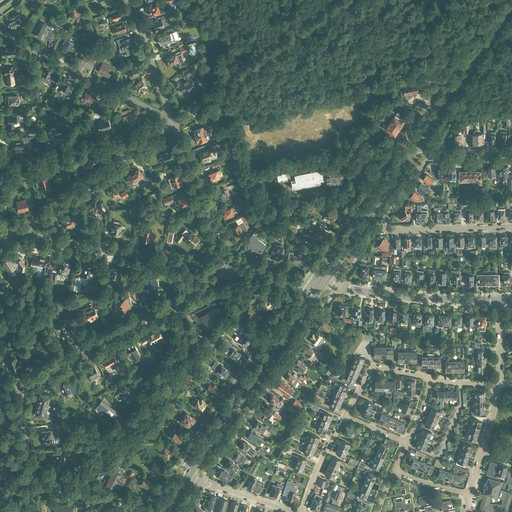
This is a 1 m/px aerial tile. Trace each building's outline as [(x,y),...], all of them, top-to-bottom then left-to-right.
[(157,6),(151,8),(149,9),(149,8),(149,9),(150,13),(150,15),(151,15),(151,16),(159,13),(160,15),(166,13),(164,7),(163,8),(162,4),(158,6),(157,6)] [(72,20),(80,13),(75,8),(70,18),(72,20)] [(464,9),(460,13),(470,22),(474,17),(464,9)] [(108,22),(111,21),(113,20),(114,20),(115,20),(115,21),(118,20),(118,19),(121,18),(121,17),(122,16),(121,15),(120,14),(119,12),(109,15),(109,18),(107,18),(108,22)] [(20,24),(20,23),(21,23),(19,18),(20,18),(19,15),(9,20),(10,23),(9,24),(9,25),(9,26),(9,27),(10,27),(10,28),(11,28),(12,28),(12,27),(18,24),(18,25),(19,25),(20,25),(20,24)] [(161,17),(162,19),(159,21),(154,23),(156,30),(164,27),(167,26),(166,22),(165,22),(164,19),(166,19),(165,16),(161,17)] [(191,17),(182,21),(183,26),(193,23),(191,17)] [(44,23),(39,32),(37,37),(44,41),(45,37),(51,40),(54,33),(47,29),(48,25),(44,23)] [(124,24),(112,28),(115,35),(117,34),(126,31),(126,30),(125,27),(124,24)] [(172,33),(170,34),(167,35),(164,36),(164,37),(159,38),(161,45),(163,44),(164,46),(168,45),(167,43),(169,42),(169,43),(175,41),(172,33)] [(67,34),(60,48),(69,53),(72,54),(74,48),(72,47),(76,39),(67,34)] [(120,53),(124,52),(125,54),(124,54),(125,55),(126,56),(130,55),(127,47),(132,45),(130,39),(128,40),(128,39),(127,39),(127,40),(122,42),(121,39),(117,40),(120,50),(119,50),(120,53)] [(169,66),(178,62),(180,67),(184,65),(180,55),(190,51),(188,45),(186,46),(180,48),(181,51),(176,53),(175,54),(176,55),(173,56),(173,55),(170,56),(171,57),(166,58),(169,66)] [(7,49),(1,49),(2,58),(6,58),(6,57),(11,56),(11,57),(15,57),(15,50),(14,50),(14,49),(8,50),(8,49),(7,49)] [(82,53),(80,57),(83,58),(80,62),(86,65),(86,67),(91,69),(96,60),(82,53)] [(102,65),(98,72),(104,75),(104,76),(108,78),(111,74),(114,75),(116,70),(112,68),(111,70),(102,65)] [(131,72),(129,72),(130,76),(131,76),(131,79),(139,76),(138,73),(142,72),(140,68),(139,66),(137,66),(137,65),(133,66),(133,65),(129,67),(131,72)] [(223,72),(226,76),(235,69),(232,65),(230,67),(225,71),(225,70),(223,72)] [(210,81),(211,81),(209,78),(212,76),(209,72),(205,74),(203,72),(200,74),(197,70),(194,66),(188,70),(191,74),(194,72),(199,79),(200,78),(205,85),(208,83),(208,84),(211,82),(210,81)] [(55,82),(54,82),(56,78),(53,76),(53,77),(50,76),(52,72),(46,69),(44,72),(41,71),(39,75),(40,78),(43,79),(42,81),(53,87),(55,82)] [(187,80),(178,86),(182,92),(187,89),(191,94),(197,90),(193,85),(194,84),(190,78),(189,78),(188,76),(191,74),(188,70),(181,74),(185,79),(185,78),(187,80)] [(372,80),(371,76),(371,72),(359,75),(360,78),(361,83),(372,80)] [(75,83),(65,78),(61,85),(62,86),(61,89),(68,93),(70,90),(71,90),(72,89),(72,90),(73,87),(75,83)] [(142,78),(132,87),(132,89),(133,90),(135,90),(136,88),(139,91),(140,90),(143,93),(144,92),(145,92),(145,91),(146,90),(145,89),(147,87),(145,85),(143,82),(144,81),(142,78)] [(336,79),(321,83),(324,92),(338,88),(336,79)] [(27,80),(27,90),(36,90),(35,80),(27,80)] [(410,86),(404,87),(406,97),(409,96),(409,94),(423,92),(421,83),(414,85),(413,83),(410,84),(410,86)] [(87,101),(93,104),(97,94),(93,92),(92,92),(87,90),(84,96),(81,102),(85,104),(87,101)] [(57,94),(54,92),(48,103),(52,105),(55,98),(57,94)] [(8,97),(6,97),(6,105),(9,105),(16,104),(16,105),(19,105),(18,104),(20,104),(19,96),(19,94),(13,94),(13,96),(8,97)] [(400,110),(393,105),(390,108),(397,113),(400,110)] [(213,110),(218,117),(223,114),(218,106),(213,110)] [(137,119),(137,118),(138,118),(139,117),(140,117),(140,116),(140,115),(140,114),(139,113),(138,113),(137,113),(136,113),(135,112),(131,113),(130,109),(121,112),(124,123),(128,122),(133,120),(133,121),(137,119)] [(394,118),(391,122),(400,129),(405,122),(405,121),(406,119),(403,118),(402,119),(401,119),(396,115),(394,118)] [(9,124),(9,129),(15,128),(15,124),(16,124),(20,123),(19,116),(13,116),(13,117),(8,118),(9,121),(8,121),(8,123),(9,124)] [(400,129),(391,122),(390,123),(390,122),(386,120),(385,122),(389,124),(388,125),(387,125),(385,128),(392,133),(391,135),(393,137),(395,135),(396,136),(400,129)] [(98,124),(97,124),(98,127),(98,126),(99,128),(100,131),(111,127),(110,125),(110,123),(109,123),(109,121),(102,123),(102,122),(99,122),(100,123),(98,124)] [(210,126),(203,129),(203,127),(202,128),(202,127),(200,128),(200,129),(194,131),(195,134),(194,134),(195,134),(194,135),(195,137),(196,137),(205,133),(211,131),(210,126)] [(462,134),(465,134),(465,127),(461,127),(461,128),(458,128),(458,135),(455,135),(455,140),(451,140),(451,145),(455,145),(455,146),(462,145),(462,135),(462,134)] [(51,132),(50,132),(49,131),(47,132),(47,133),(46,133),(47,137),(49,142),(50,145),(54,144),(53,141),(63,138),(61,133),(57,134),(56,134),(55,134),(56,133),(55,128),(51,129),(53,135),(52,135),(51,132)] [(205,133),(196,137),(197,140),(196,140),(197,142),(198,142),(199,144),(208,140),(206,136),(213,134),(211,131),(205,133)] [(223,139),(211,144),(212,148),(225,143),(223,139)] [(24,149),(24,147),(23,140),(12,141),(12,143),(11,143),(12,146),(13,146),(13,148),(13,152),(20,151),(19,150),(24,149)] [(202,153),(199,154),(201,159),(200,159),(201,160),(201,162),(202,161),(203,164),(207,163),(208,164),(211,162),(210,159),(212,159),(209,149),(201,152),(202,153)] [(162,154),(158,156),(160,161),(164,160),(165,163),(165,162),(166,163),(168,163),(168,161),(169,161),(170,163),(174,162),(173,159),(174,159),(171,151),(162,154)] [(87,169),(86,168),(90,167),(93,166),(93,165),(98,161),(97,160),(96,158),(94,159),(92,159),(90,160),(90,159),(86,160),(87,161),(84,162),(85,166),(83,162),(80,164),(83,171),(87,169)] [(71,174),(68,176),(70,180),(73,178),(75,178),(76,178),(76,176),(79,175),(75,170),(76,169),(75,166),(74,166),(73,164),(67,168),(68,170),(71,174)] [(503,168),(501,168),(501,172),(500,172),(500,176),(500,178),(503,178),(503,179),(507,179),(507,176),(507,175),(507,171),(509,171),(509,168),(507,168),(506,168),(505,167),(504,167),(503,168)] [(327,181),(327,183),(331,183),(333,184),(333,185),(335,184),(337,183),(343,183),(342,173),(327,173),(327,177),(323,177),(321,168),(294,173),(293,170),(289,171),(289,170),(287,170),(287,171),(276,173),(278,182),(291,180),(293,189),(321,184),(320,182),(322,182),(322,183),(324,183),(324,181),(327,181)] [(141,184),(148,180),(149,179),(144,171),(141,173),(139,170),(138,170),(137,170),(136,171),(136,172),(133,173),(139,182),(141,184)] [(217,182),(216,179),(219,178),(218,174),(221,173),(220,170),(215,172),(214,171),(210,172),(211,174),(209,174),(210,178),(211,181),(212,181),(213,184),(217,182)] [(132,187),(137,184),(139,182),(133,173),(131,175),(130,175),(129,176),(129,177),(128,177),(130,180),(128,181),(132,187)] [(434,184),(436,181),(433,180),(433,179),(427,175),(425,177),(424,177),(423,179),(424,179),(423,180),(426,182),(426,183),(428,185),(429,184),(430,185),(431,182),(434,184)] [(168,179),(170,183),(167,185),(169,192),(175,190),(175,187),(181,185),(180,182),(182,182),(180,177),(179,178),(178,176),(171,178),(168,179)] [(242,177),(236,180),(238,186),(245,183),(242,177)] [(37,182),(38,187),(40,187),(40,188),(46,187),(47,191),(52,190),(50,182),(48,182),(47,178),(38,181),(37,182)] [(420,192),(423,193),(424,193),(426,191),(430,194),(432,191),(421,183),(417,189),(421,191),(420,192)] [(12,188),(14,194),(22,193),(20,186),(12,188)] [(118,199),(120,197),(118,194),(117,192),(118,191),(116,188),(114,188),(114,187),(111,189),(110,189),(108,190),(108,191),(112,198),(116,196),(118,199)] [(227,194),(226,194),(224,189),(220,190),(220,189),(216,191),(216,192),(213,193),(215,197),(214,197),(215,199),(216,199),(217,202),(220,201),(221,201),(229,198),(227,194)] [(120,194),(124,199),(129,195),(126,191),(120,194)] [(415,192),(410,199),(413,201),(414,199),(414,200),(416,202),(417,201),(418,202),(420,200),(422,201),(424,199),(422,197),(415,192)] [(165,205),(174,202),(171,196),(163,199),(163,200),(164,203),(165,205)] [(175,201),(176,204),(179,203),(181,207),(185,205),(186,208),(189,207),(189,204),(190,203),(188,200),(186,197),(185,198),(184,196),(180,198),(181,199),(178,200),(177,201),(175,201)] [(245,197),(236,201),(238,206),(247,202),(245,197)] [(95,213),(97,215),(100,213),(103,211),(101,208),(95,200),(92,202),(91,201),(90,202),(90,203),(89,204),(92,209),(92,210),(93,211),(94,211),(95,213)] [(31,208),(30,204),(29,201),(26,201),(23,202),(23,203),(17,205),(18,207),(17,208),(17,210),(19,211),(20,214),(23,213),(23,210),(31,208)] [(225,217),(233,215),(232,211),(235,210),(233,207),(229,209),(228,208),(224,209),(225,210),(223,211),(224,214),(225,217)] [(461,210),(456,210),(456,208),(453,209),(453,213),(454,213),(455,221),(458,220),(458,221),(460,221),(460,220),(461,220),(461,213),(461,210)] [(332,223),(337,214),(329,209),(328,211),(327,211),(324,215),(325,216),(324,218),(328,220),(326,222),(330,224),(332,222),(332,223)] [(400,213),(399,214),(403,221),(404,220),(404,221),(406,220),(406,219),(409,217),(411,216),(410,214),(408,215),(405,210),(402,212),(401,212),(400,212),(400,213)] [(244,223),(249,219),(245,214),(240,217),(244,223)] [(75,217),(63,221),(65,228),(66,228),(66,229),(68,228),(68,227),(74,225),(77,225),(76,221),(75,217)] [(118,226),(119,223),(114,222),(113,225),(112,228),(111,227),(110,231),(112,231),(111,234),(112,236),(114,236),(114,235),(119,236),(119,235),(120,235),(121,232),(120,232),(120,231),(121,226),(118,226)] [(243,223),(241,224),(239,225),(231,229),(234,234),(233,234),(233,235),(234,237),(235,237),(236,237),(247,230),(243,223)] [(144,225),(143,231),(141,240),(150,241),(154,242),(155,237),(151,236),(152,234),(151,233),(151,232),(147,231),(148,228),(146,227),(147,226),(144,225)] [(316,226),(313,231),(310,236),(318,241),(320,239),(323,234),(324,235),(325,232),(325,231),(316,226)] [(186,228),(179,236),(175,241),(179,243),(182,239),(185,240),(185,241),(193,247),(193,246),(194,247),(199,240),(198,240),(199,239),(191,233),(186,228)] [(257,230),(253,235),(249,240),(246,244),(257,252),(256,252),(259,255),(261,253),(260,253),(263,250),(262,249),(267,243),(260,237),(262,234),(257,230)] [(378,246),(377,248),(381,251),(382,249),(385,251),(385,250),(387,252),(389,249),(387,248),(390,244),(387,242),(387,241),(385,240),(384,240),(383,241),(381,240),(378,243),(380,245),(379,246),(378,246)] [(270,255),(270,257),(271,259),(273,260),(275,258),(281,259),(283,247),(273,245),(272,254),(270,255)] [(289,252),(288,260),(292,260),(292,261),(294,261),(293,262),(297,263),(297,262),(299,262),(301,261),(302,263),(304,262),(304,260),(305,259),(306,259),(307,259),(308,257),(308,256),(310,253),(309,253),(311,249),(306,246),(304,249),(305,250),(302,254),(301,253),(299,253),(298,255),(298,256),(297,256),(293,256),(293,253),(289,252)] [(32,257),(31,264),(45,267),(46,263),(50,264),(51,258),(48,257),(47,260),(46,260),(46,259),(32,257)] [(17,269),(16,267),(16,266),(10,258),(3,263),(8,271),(10,274),(12,274),(17,271),(17,269)] [(67,277),(67,274),(67,273),(68,273),(68,271),(69,272),(69,268),(69,266),(70,266),(70,263),(69,263),(69,262),(69,261),(61,260),(60,260),(60,263),(60,266),(59,271),(60,272),(59,273),(59,275),(67,277)] [(84,278),(87,279),(87,278),(91,279),(91,276),(92,276),(93,273),(92,273),(93,266),(90,266),(90,265),(87,264),(86,265),(86,266),(83,265),(83,269),(85,269),(84,278)] [(364,277),(367,277),(367,273),(368,273),(369,268),(368,268),(368,265),(365,265),(365,268),(361,267),(360,272),(358,272),(357,275),(360,276),(361,276),(361,277),(363,278),(364,277)] [(382,271),(380,270),(380,279),(383,279),(383,280),(385,280),(386,280),(387,275),(388,273),(387,272),(387,271),(388,267),(382,266),(382,271)] [(447,273),(446,273),(446,268),(440,268),(439,273),(439,274),(439,276),(439,277),(439,285),(443,285),(443,282),(446,282),(446,277),(447,277),(447,273)] [(110,282),(113,282),(114,280),(118,280),(121,281),(122,277),(118,276),(120,270),(112,269),(111,272),(110,272),(109,275),(110,276),(110,279),(110,282)] [(431,283),(434,284),(434,278),(435,278),(436,275),(435,275),(435,270),(428,269),(428,274),(428,275),(427,275),(427,278),(428,278),(427,283),(428,283),(429,284),(430,284),(431,283)] [(419,283),(423,283),(423,277),(424,278),(424,274),(423,274),(423,271),(417,271),(416,275),(415,277),(416,277),(416,282),(417,282),(417,283),(419,283)] [(473,285),(474,285),(474,279),(475,279),(475,277),(474,277),(474,276),(473,276),(473,271),(467,271),(467,276),(466,276),(466,278),(465,278),(465,282),(466,282),(466,285),(470,285),(471,286),(472,285),(473,285)] [(457,285),(460,285),(460,279),(462,279),(462,276),(460,276),(460,273),(457,273),(457,276),(454,276),(453,279),(451,279),(451,283),(453,283),(453,285),(454,285),(455,285),(457,285)] [(54,275),(53,279),(50,279),(49,283),(55,284),(56,280),(57,275),(54,275)] [(151,293),(157,292),(156,287),(158,286),(157,282),(155,282),(155,277),(148,278),(148,275),(144,276),(144,279),(137,280),(137,283),(138,291),(139,291),(139,294),(143,294),(142,291),(145,290),(146,293),(147,296),(151,296),(151,293)] [(1,288),(6,295),(9,292),(5,285),(1,288)] [(130,294),(131,296),(134,301),(137,299),(136,298),(137,297),(135,293),(134,294),(131,289),(125,293),(126,295),(127,295),(128,295),(130,294)] [(123,297),(119,299),(115,302),(117,305),(115,305),(117,308),(115,310),(117,314),(132,305),(128,298),(124,300),(123,297)] [(268,308),(272,307),(271,304),(270,301),(269,301),(268,299),(259,304),(262,311),(265,310),(266,310),(267,309),(268,308)] [(207,335),(224,312),(219,301),(190,314),(207,335)] [(62,303),(56,306),(59,311),(65,308),(62,303)] [(336,310),(336,314),(338,314),(338,317),(340,317),(340,318),(344,318),(344,315),(345,315),(346,312),(345,312),(346,306),(343,306),(342,305),(341,305),(340,305),(339,305),(338,310),(336,310)] [(353,313),(352,314),(353,315),(353,316),(353,319),(359,320),(360,317),(361,317),(361,314),(360,314),(361,308),(358,308),(357,307),(355,307),(355,308),(354,307),(353,312),(353,313)] [(85,313),(87,316),(85,317),(87,321),(89,319),(90,320),(98,316),(93,308),(91,310),(90,309),(87,311),(87,312),(85,313)] [(370,323),(370,321),(372,321),(372,318),(373,318),(373,315),(373,310),(370,309),(368,308),(367,309),(366,314),(365,314),(365,316),(366,317),(365,320),(365,322),(370,323)] [(252,312),(251,314),(247,319),(260,328),(264,322),(256,317),(258,315),(252,312)] [(407,327),(407,325),(407,322),(408,322),(408,319),(408,313),(405,313),(405,312),(403,312),(402,313),(401,317),(400,318),(400,320),(401,320),(401,321),(401,324),(404,325),(404,326),(404,332),(409,332),(409,327),(407,327)] [(413,326),(420,327),(420,324),(421,324),(421,319),(420,319),(421,314),(418,314),(418,313),(415,313),(415,314),(414,314),(413,319),(413,320),(413,321),(413,322),(413,326)] [(425,327),(432,327),(432,325),(433,325),(433,320),(433,315),(430,315),(430,314),(427,314),(427,315),(426,315),(426,320),(425,321),(425,322),(426,323),(425,327)] [(73,335),(69,329),(73,327),(67,316),(60,319),(62,324),(57,327),(57,328),(55,329),(59,337),(62,335),(64,340),(69,337),(70,338),(73,337),(72,335),(73,335)] [(477,331),(485,331),(485,328),(485,325),(486,325),(485,322),(485,317),(484,317),(484,316),(482,316),(481,317),(478,317),(478,323),(477,323),(477,326),(477,330),(477,331)] [(319,328),(322,330),(323,328),(327,331),(329,329),(332,331),(334,328),(331,326),(332,325),(329,323),(328,323),(324,320),(322,323),(321,323),(320,324),(320,325),(320,326),(319,328)] [(42,336),(47,332),(42,323),(36,327),(42,336)] [(243,337),(250,341),(251,339),(252,339),(253,338),(253,337),(253,336),(250,334),(250,333),(248,332),(247,332),(242,329),(239,333),(242,335),(244,336),(243,337)] [(152,344),(163,338),(159,330),(157,331),(155,332),(155,333),(140,340),(142,344),(147,342),(146,341),(149,339),(152,344)] [(311,341),(315,344),(313,347),(319,350),(320,348),(316,345),(321,338),(331,344),(332,342),(325,337),(323,335),(322,337),(316,333),(315,335),(313,334),(311,338),(312,339),(311,341)] [(250,341),(243,337),(243,338),(241,336),(239,338),(237,336),(234,339),(237,341),(236,343),(241,346),(243,344),(246,347),(247,346),(248,344),(248,343),(250,341)] [(40,356),(50,350),(43,339),(34,344),(40,356)] [(241,354),(230,346),(231,344),(225,339),(221,344),(230,350),(228,353),(230,355),(231,355),(230,356),(232,357),(233,357),(237,360),(237,359),(238,359),(239,357),(241,354)] [(134,344),(123,350),(127,357),(131,355),(134,361),(140,357),(137,352),(138,351),(134,344)] [(307,358),(311,361),(315,356),(313,355),(314,353),(312,352),(313,350),(309,347),(308,348),(305,346),(303,349),(302,349),(302,351),(301,352),(308,357),(307,358)] [(477,358),(485,358),(485,351),(481,351),(481,348),(474,348),(472,348),(472,352),(476,354),(477,354),(477,358)] [(321,358),(324,355),(317,350),(316,352),(320,355),(319,356),(321,358)] [(207,357),(215,363),(218,359),(209,353),(207,357)] [(364,359),(355,355),(353,361),(362,365),(364,359)] [(21,366),(22,366),(22,367),(27,365),(24,358),(19,360),(20,361),(19,361),(17,361),(16,358),(15,358),(14,356),(11,357),(8,358),(9,361),(8,361),(10,366),(6,368),(8,372),(11,371),(12,371),(19,368),(19,367),(21,366)] [(111,368),(118,364),(114,356),(109,358),(109,359),(104,362),(107,368),(110,366),(111,368)] [(147,361),(151,369),(156,367),(152,359),(147,361)] [(296,369),(298,371),(297,372),(300,374),(306,366),(296,359),(293,362),(296,364),(295,366),(293,365),(292,366),(290,369),(295,372),(296,369)] [(362,365),(353,361),(350,367),(359,371),(362,365)] [(141,365),(145,372),(150,369),(146,362),(141,365)] [(214,369),(218,372),(215,375),(220,378),(223,375),(225,376),(225,375),(226,376),(227,374),(227,373),(229,371),(218,363),(214,369)] [(477,372),(480,372),(480,375),(485,375),(485,365),(477,365),(475,365),(475,368),(476,368),(476,371),(477,371),(477,372)] [(100,377),(98,374),(94,366),(91,368),(91,369),(86,373),(91,382),(100,377)] [(356,377),(359,371),(350,367),(348,373),(356,377)] [(284,377),(294,384),(296,381),(294,380),(296,377),(297,375),(294,373),(293,375),(288,372),(284,377)] [(330,380),(337,383),(340,376),(333,373),(330,380)] [(344,378),(344,379),(354,383),(356,377),(348,373),(347,375),(344,374),(343,378),(344,378)] [(65,395),(71,392),(70,391),(71,390),(69,387),(68,387),(65,381),(59,385),(65,395)] [(205,389),(206,390),(204,393),(210,398),(213,393),(214,394),(215,392),(215,391),(217,388),(215,386),(216,385),(210,381),(209,382),(208,382),(204,388),(205,389)] [(295,391),(292,389),(281,381),(279,384),(278,384),(277,386),(277,387),(276,388),(280,391),(280,392),(282,393),(282,392),(287,396),(289,392),(292,395),(295,391)] [(370,389),(374,389),(375,389),(375,390),(381,390),(381,382),(373,382),(370,389)] [(336,389),(345,393),(348,387),(339,383),(338,387),(334,385),(333,388),(336,389)] [(131,391),(131,390),(129,389),(127,389),(127,388),(122,390),(119,392),(120,393),(116,396),(119,402),(121,399),(123,395),(131,400),(135,396),(133,393),(131,394),(130,393),(131,391)] [(343,399),(345,393),(336,389),(334,395),(343,399)] [(81,391),(78,393),(75,395),(78,400),(82,397),(83,398),(85,397),(81,391)] [(474,400),(484,400),(484,393),(480,393),(480,391),(474,391),(474,393),(474,396),(473,396),(473,397),(469,397),(469,400),(474,400)] [(39,402),(49,405),(51,397),(50,395),(43,393),(43,395),(41,395),(39,402)] [(340,405),(343,399),(334,395),(331,401),(340,405)] [(272,408),(275,409),(276,407),(278,405),(280,406),(282,403),(280,401),(281,401),(273,396),(271,396),(270,398),(271,399),(269,401),(274,405),(272,408)] [(194,406),(195,407),(197,409),(201,411),(201,410),(202,410),(203,409),(203,408),(205,404),(203,403),(204,402),(201,400),(200,401),(198,400),(196,398),(192,405),(194,406)] [(327,402),(330,404),(329,407),(338,411),(340,405),(331,401),(328,399),(327,402)] [(404,404),(411,408),(413,402),(406,399),(404,404)] [(296,400),(293,405),(299,411),(303,405),(296,400)] [(362,406),(371,410),(373,404),(364,400),(362,406)] [(168,404),(175,409),(176,408),(179,410),(182,406),(175,401),(173,403),(170,401),(168,404)] [(49,405),(39,402),(39,403),(38,404),(37,406),(38,407),(37,409),(47,411),(49,405)] [(107,405),(106,404),(105,404),(104,404),(103,404),(102,405),(100,403),(95,409),(99,415),(101,414),(102,414),(103,413),(102,413),(105,412),(114,418),(118,412),(112,408),(109,409),(107,408),(107,407),(107,406),(107,405)] [(411,408),(404,404),(401,410),(409,413),(411,408)] [(298,411),(291,406),(289,409),(295,414),(298,411)] [(371,410),(362,406),(359,412),(360,412),(360,414),(363,415),(364,414),(368,416),(369,412),(374,414),(372,417),(376,419),(379,412),(375,411),(375,412),(371,410)] [(431,408),(429,414),(439,418),(442,411),(439,410),(438,411),(431,408)] [(47,411),(37,409),(35,416),(48,419),(50,412),(47,411)] [(272,420),(269,418),(272,414),(266,409),(261,417),(270,424),(272,420)] [(318,417),(330,422),(332,416),(320,411),(318,417)] [(179,420),(181,422),(189,428),(190,427),(192,425),(192,424),(195,419),(187,413),(186,413),(184,412),(179,420)] [(272,415),(279,420),(281,417),(274,412),(272,415)] [(378,421),(384,424),(387,416),(388,415),(385,414),(385,415),(381,414),(378,421)] [(427,420),(436,424),(437,420),(439,421),(440,419),(439,418),(429,414),(427,420)] [(387,416),(384,424),(390,426),(393,419),(389,417),(390,416),(388,415),(387,416)] [(315,423),(318,424),(327,428),(330,422),(318,417),(315,423)] [(404,424),(401,422),(401,421),(402,421),(403,421),(403,420),(403,419),(402,419),(401,419),(400,418),(398,421),(395,428),(401,431),(404,424)] [(395,428),(398,421),(393,419),(390,426),(395,428)] [(470,425),(480,428),(482,422),(472,419),(471,422),(467,421),(466,424),(470,425)] [(436,424),(427,420),(424,425),(433,429),(436,424)] [(260,432),(263,434),(267,428),(265,427),(258,422),(256,424),(255,424),(254,426),(255,427),(252,430),(255,432),(257,429),(258,430),(258,431),(260,432)] [(325,434),(327,428),(318,424),(316,430),(325,434)] [(478,434),(480,428),(470,425),(468,431),(478,434)] [(345,430),(357,436),(358,436),(359,434),(357,433),(357,431),(355,430),(347,426),(347,427),(346,427),(344,429),(345,430)] [(171,438),(178,443),(179,442),(180,442),(183,438),(182,437),(183,436),(176,431),(174,429),(169,436),(171,438)] [(420,435),(429,439),(432,433),(423,429),(420,435)] [(352,437),(354,438),(356,439),(357,436),(345,430),(343,435),(351,438),(352,437)] [(57,432),(55,432),(55,431),(51,431),(42,432),(42,433),(41,433),(42,436),(43,436),(43,441),(47,441),(48,444),(58,443),(57,432)] [(478,434),(468,431),(467,435),(466,434),(465,438),(476,441),(478,434)] [(263,440),(260,438),(258,437),(258,436),(255,434),(255,435),(251,432),(249,434),(248,434),(247,436),(247,437),(251,440),(251,441),(252,442),(253,442),(259,446),(263,440)] [(308,440),(317,444),(320,438),(310,434),(308,440)] [(146,438),(142,435),(138,441),(142,444),(146,438)] [(418,441),(427,445),(428,442),(432,443),(433,440),(429,439),(420,435),(418,441)] [(317,444),(308,440),(305,446),(315,450),(317,444)] [(338,447),(347,450),(350,444),(341,441),(338,447)] [(427,445),(418,441),(415,446),(425,450),(427,445)] [(245,451),(250,455),(252,452),(250,450),(252,448),(250,447),(250,446),(247,444),(247,445),(243,442),(241,444),(240,445),(240,447),(243,450),(244,451),(245,451)] [(379,449),(386,452),(389,446),(381,443),(379,449)] [(460,450),(470,453),(472,446),(462,443),(460,450)] [(136,445),(132,452),(135,454),(137,451),(140,453),(142,449),(136,445)] [(160,452),(168,458),(168,457),(169,457),(170,456),(170,455),(172,452),(170,450),(171,448),(168,446),(167,448),(164,446),(162,445),(158,451),(160,452)] [(436,451),(438,450),(442,447),(440,445),(435,448),(434,449),(433,450),(433,452),(434,453),(436,451)] [(315,450),(305,446),(304,446),(302,451),(302,452),(312,456),(315,450)] [(347,450),(338,447),(336,453),(345,457),(347,450)] [(376,455),(384,458),(386,452),(379,449),(376,455)] [(51,463),(64,461),(63,453),(65,453),(65,450),(58,451),(58,455),(50,456),(51,463)] [(458,456),(468,459),(470,453),(460,450),(458,456)] [(242,456),(243,456),(236,451),(234,454),(233,454),(232,455),(233,456),(232,457),(236,459),(236,460),(237,461),(238,461),(239,461),(242,464),(246,458),(242,456)] [(295,463),(304,466),(307,460),(295,455),(295,456),(295,457),(293,458),(294,460),(296,461),(295,463)] [(374,461),(381,464),(384,458),(376,455),(374,461)] [(420,462),(416,460),(416,459),(414,458),(415,458),(411,456),(408,462),(411,464),(410,466),(416,469),(420,462)] [(468,459),(458,456),(456,462),(466,465),(468,459)] [(330,463),(339,467),(340,463),(345,465),(346,463),(341,461),(332,457),(330,463)] [(145,466),(147,467),(150,469),(149,469),(153,471),(152,473),(155,475),(157,474),(158,474),(162,468),(159,466),(160,465),(157,463),(156,464),(154,463),(149,460),(145,466)] [(232,470),(234,472),(237,467),(236,466),(229,460),(227,463),(226,463),(225,464),(226,465),(225,466),(229,468),(229,469),(230,470),(231,470),(232,471),(232,470)] [(371,463),(372,464),(371,467),(378,470),(381,464),(374,461),(372,460),(371,460),(370,461),(370,462),(370,463),(371,463)] [(304,466),(295,463),(293,462),(290,467),(302,472),(304,466)] [(416,469),(423,472),(426,465),(420,462),(416,469)] [(500,465),(497,464),(498,464),(491,462),(487,475),(493,477),(495,472),(498,473),(497,476),(504,479),(505,475),(510,477),(511,472),(506,470),(507,467),(501,465),(500,465)] [(337,470),(339,467),(330,463),(327,469),(339,474),(339,472),(339,471),(337,470)] [(433,467),(426,465),(423,472),(429,475),(433,467)] [(453,474),(450,481),(457,483),(458,479),(461,480),(463,476),(460,475),(459,476),(456,475),(457,470),(461,471),(462,468),(455,466),(453,474)] [(118,469),(117,471),(114,470),(113,471),(112,471),(108,480),(105,479),(103,483),(106,485),(114,489),(116,486),(119,487),(120,485),(121,486),(125,478),(121,476),(121,475),(120,475),(121,471),(118,469)] [(133,474),(135,475),(137,472),(133,469),(132,470),(131,470),(128,475),(132,477),(133,474)] [(334,479),(335,475),(336,476),(338,476),(339,474),(327,469),(325,475),(334,479)] [(444,479),(446,472),(439,469),(437,477),(444,479)] [(366,478),(373,482),(376,476),(369,472),(365,470),(364,473),(367,475),(366,478)] [(219,478),(224,481),(225,480),(227,481),(231,476),(225,471),(224,472),(222,471),(220,474),(219,474),(218,475),(218,476),(217,477),(218,477),(218,478),(219,478)] [(446,472),(444,479),(450,481),(453,474),(446,472)] [(144,486),(148,489),(152,483),(143,477),(140,474),(136,480),(140,483),(139,485),(143,488),(144,486)] [(249,483),(247,488),(259,492),(259,490),(260,490),(260,489),(260,487),(255,485),(256,483),(255,483),(256,479),(253,478),(252,482),(250,481),(249,481),(248,483),(249,483)] [(363,484),(371,488),(373,482),(366,478),(363,484)] [(511,494),(499,490),(502,482),(488,478),(487,483),(485,482),(483,488),(485,488),(483,494),(497,498),(503,500),(500,508),(507,510),(511,494)] [(324,488),(324,486),(327,487),(329,483),(326,482),(326,481),(320,479),(318,486),(324,488)] [(287,481),(283,493),(287,494),(286,496),(285,500),(293,503),(296,493),(295,493),(297,488),(293,487),(294,483),(287,481)] [(273,485),(269,495),(276,497),(278,490),(281,491),(283,485),(278,483),(277,486),(273,485)] [(361,490),(368,494),(371,488),(363,484),(361,490)] [(402,495),(401,489),(405,488),(404,486),(394,488),(396,496),(402,495)] [(122,494),(127,497),(130,492),(126,489),(122,494)] [(368,494),(361,490),(359,490),(356,496),(366,500),(368,494)] [(342,493),(336,491),(334,498),(332,498),(331,500),(333,501),(331,505),(328,503),(330,496),(326,495),(324,502),(326,503),(324,508),(324,509),(323,511),(338,511),(340,508),(337,507),(342,493)] [(211,511),(212,507),(215,497),(210,495),(206,509),(211,511)] [(314,510),(319,496),(315,495),(313,499),(313,500),(312,501),(313,502),(310,508),(312,509),(312,510),(314,510)] [(420,506),(427,504),(425,499),(430,498),(429,495),(419,498),(420,506)] [(322,497),(321,496),(321,497),(319,496),(314,510),(316,511),(317,511),(318,511),(319,507),(320,507),(321,505),(321,504),(321,501),(322,498),(322,497)] [(404,507),(402,501),(397,502),(396,498),(393,499),(396,509),(404,507)] [(223,511),(225,509),(227,501),(221,499),(218,507),(216,511),(223,511)] [(405,504),(404,500),(402,500),(402,501),(404,507),(404,510),(412,509),(411,503),(405,504)] [(442,511),(448,509),(447,504),(451,503),(451,500),(441,502),(442,511)] [(238,504),(232,502),(230,510),(229,511),(235,511),(236,511),(238,504)] [(122,511),(123,511),(134,511),(135,511),(136,510),(136,509),(128,503),(122,511)] [(358,503),(356,509),(362,511),(363,511),(366,506),(358,503)]
